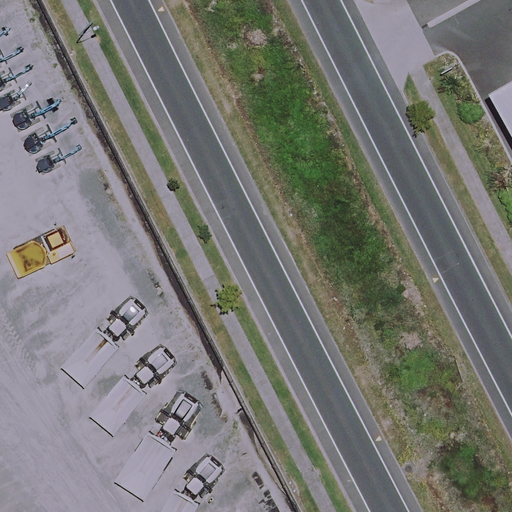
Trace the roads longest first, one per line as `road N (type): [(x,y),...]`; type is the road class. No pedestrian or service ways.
road 1 (tertiary): [(389,511),(133,0)]
road 2 (tertiary): [(322,0),(511,384)]
